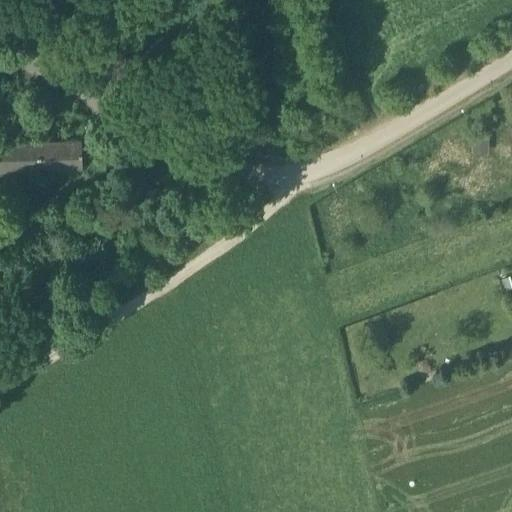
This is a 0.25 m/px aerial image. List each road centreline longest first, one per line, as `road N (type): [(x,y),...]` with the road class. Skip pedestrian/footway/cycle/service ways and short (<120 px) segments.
road 1 (track): [(288,176),(243,232),(0,391)]
road 2 (residential): [(511,59),(333,163),(263,176),(189,154)]
